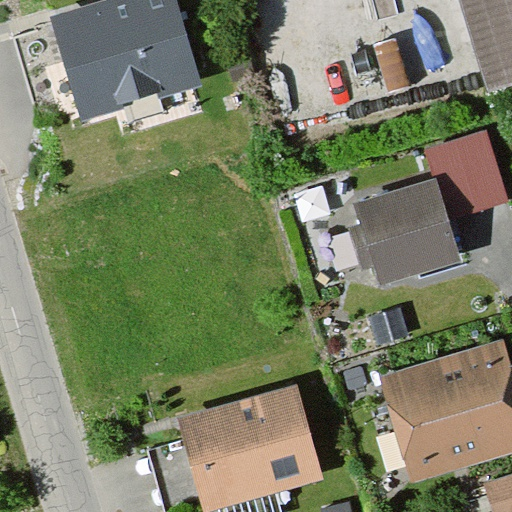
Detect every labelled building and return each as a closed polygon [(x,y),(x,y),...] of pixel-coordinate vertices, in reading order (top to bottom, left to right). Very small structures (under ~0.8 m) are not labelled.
[(176,0),(100,0),(49,15),(80,121),(123,109),(128,123),(165,113),(160,98),(202,85),(176,0)] [(511,0),(459,0),(488,92),(511,84),(511,0)] [(486,129),(423,148),(433,179),(351,204),(356,223),(347,226),(349,232),(326,240),(336,272),(358,265),(360,272),(369,269),(375,289),(462,262),(449,219),(508,201),(486,129)] [(265,333),(233,226),(134,256),(146,294),(124,300),(145,369),(265,333)] [(376,346),(409,336),(400,307),(368,317),(376,346)] [(511,367),(504,339),(378,376),(394,432),(377,437),(386,471),(404,466),(409,482),(511,452),(511,367)] [(351,391),(368,385),(361,366),(344,372),(351,391)] [(296,384),(177,417),(203,511),(205,511),(217,509),(217,511),(282,511),(277,492),(322,480),(296,384)] [(491,511),(511,511),(511,474),(483,483),(491,511)] [(321,509),(321,511),(349,511),(347,502),(321,509)]
